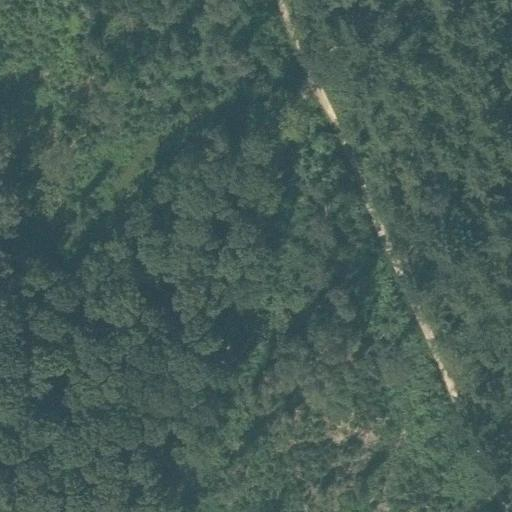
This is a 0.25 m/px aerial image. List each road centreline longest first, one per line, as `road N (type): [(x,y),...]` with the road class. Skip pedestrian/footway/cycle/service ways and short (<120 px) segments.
road 1 (track): [(505,511),(277,0)]
road 2 (track): [(0,294),(55,276),(80,255),(157,139),(230,102),(303,86)]
